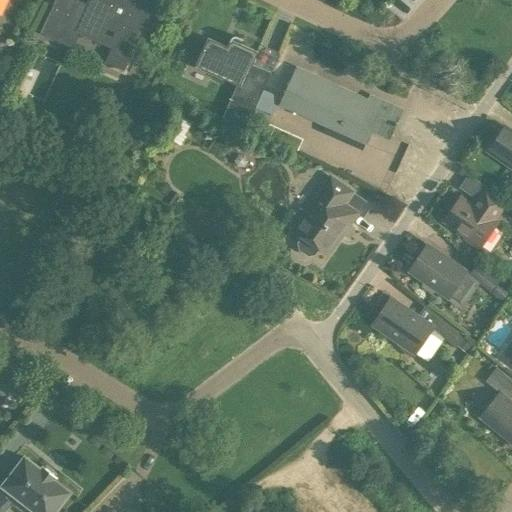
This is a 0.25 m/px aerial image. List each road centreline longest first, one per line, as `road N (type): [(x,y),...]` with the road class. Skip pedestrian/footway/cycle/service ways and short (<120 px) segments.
road 1 (residential): [(316,347),(292,334),(274,337),(183,409),(165,414),(0,328)]
road 2 (residential): [(316,347),(511,66)]
road 3 (residential): [(451,511),(316,347)]
road 4 (residential): [(441,0),(417,28),(386,39),(286,0)]
